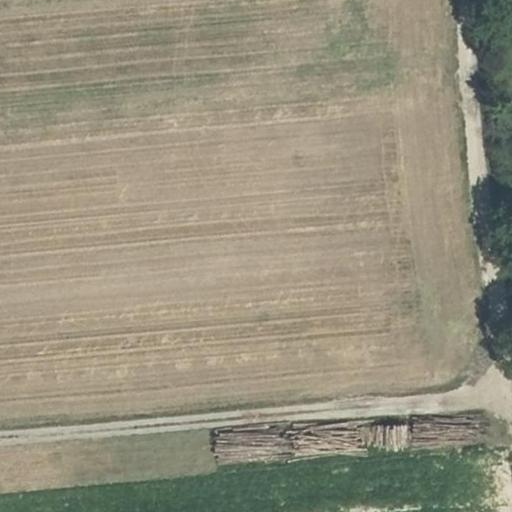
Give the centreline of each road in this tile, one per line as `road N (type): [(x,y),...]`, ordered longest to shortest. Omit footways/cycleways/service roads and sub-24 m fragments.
road 1 (track): [(0,437),(511,392)]
road 2 (track): [(474,0),(474,117),(511,397)]
